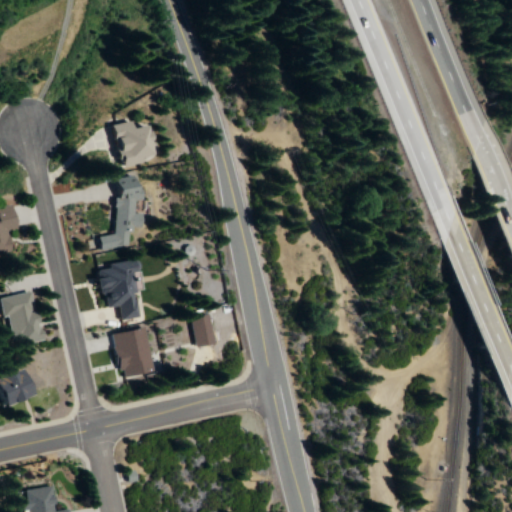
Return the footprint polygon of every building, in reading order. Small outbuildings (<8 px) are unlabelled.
[(105,125),(111,167),(135,163),(134,158),(145,156),(140,125),(125,127),(124,122),(105,125)] [(111,235),(94,237),(95,250),(125,247),(124,230),(139,229),(138,214),(131,214),(129,201),(136,200),(133,176),(108,178),(110,199),(108,199),(111,235)] [(0,256),(6,255),(2,231),(11,230),(6,205),(0,206),(0,256)] [(131,318),(123,273),(134,271),(132,259),(101,264),(102,269),(89,271),(91,278),(86,279),(87,289),(95,288),(99,308),(112,306),(114,320),(131,318)] [(0,296),(0,316),(6,345),(34,339),(25,292),(0,296)] [(205,315),(186,317),(189,347),(208,345),(205,315)] [(114,378),(148,370),(139,327),(105,334),(114,378)] [(0,403),(9,400),(14,399),(22,395),(10,369),(3,371),(2,369),(0,368),(0,403)] [(64,511),(64,509),(49,511),(45,487),(13,492),(15,511),(64,511)]
